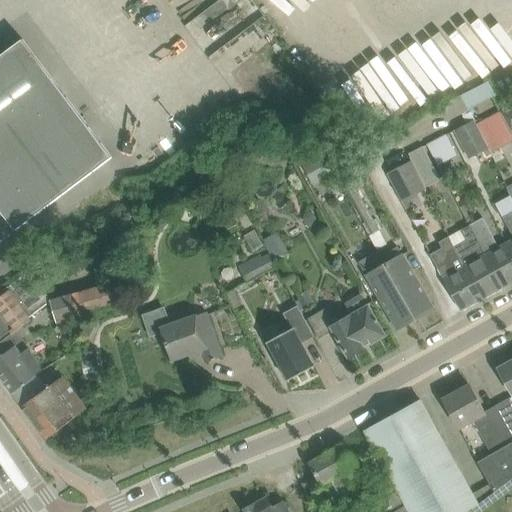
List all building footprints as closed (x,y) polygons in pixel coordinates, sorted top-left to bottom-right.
[(506,85),(511,81),(511,21),(471,42),(462,24),(397,56),(394,51),(364,66),(383,104),(396,98),(400,106),(429,92),(433,98),(497,66),(506,85)] [(0,241),(112,158),(22,40),(0,56),(0,241)] [(347,115),(362,106),(358,99),(363,96),(353,80),(333,93),(347,115)] [(489,82),(462,96),(468,109),(473,107),(496,96),(489,82)] [(511,106),(500,113),(511,132),(511,106)] [(475,126),(487,149),(489,148),(492,153),(511,142),(511,133),(500,113),(477,125),(475,126)] [(469,159),(487,149),(475,126),(477,125),(474,120),(454,131),(469,159)] [(438,166),(456,156),(445,135),(427,145),(438,166)] [(413,160),(426,187),(440,179),(423,146),(409,154),(412,161),(413,160)] [(303,164),(315,185),(330,177),(319,155),(303,164)] [(354,155),(332,167),(338,179),(361,167),(354,155)] [(425,187),(426,187),(413,160),(412,161),(387,174),(402,202),(426,189),(425,187)] [(350,177),(342,182),(372,235),(380,230),(350,177)] [(306,212),(304,217),(309,225),(313,226),(318,223),(319,219),(314,211),(309,210),(306,212)] [(470,226),(504,288),(511,283),(511,251),(508,244),(500,248),(488,227),(484,218),(470,226)] [(465,267),(483,299),(504,288),(470,226),(459,232),(465,242),(454,248),(465,267)] [(277,230),(263,238),(275,260),(289,253),(277,230)] [(442,248),(431,254),(462,311),(483,299),(465,267),(454,248),(448,238),(439,243),(442,248)] [(380,257),(416,319),(434,309),(403,254),(402,255),(398,247),(380,257)] [(118,250),(108,251),(110,267),(120,265),(118,250)] [(261,256),(239,267),(246,282),(277,266),(271,253),(262,258),(261,256)] [(398,329),(416,319),(380,257),(362,267),(367,275),(398,329)] [(0,342),(9,336),(12,334),(16,331),(14,328),(50,301),(28,272),(0,292),(0,342)] [(50,301),(56,321),(128,302),(122,280),(50,301)] [(234,290),(228,294),(235,308),(241,304),(234,290)] [(307,290),(296,297),(305,312),(316,305),(307,290)] [(327,307),(325,309),(307,319),(319,339),(333,331),(348,358),(386,336),(367,304),(336,322),(327,307)] [(272,341),(269,342),(289,379),(292,377),(292,378),(300,374),(300,373),(303,371),(303,372),(311,368),(311,367),(313,365),(301,342),(312,336),(296,307),(285,313),(294,329),(284,334),(284,333),(272,340),(272,341)] [(161,328),(165,342),(172,361),(201,350),(206,363),(223,357),(207,312),(161,328)] [(0,378),(11,393),(44,368),(29,348),(22,354),(11,340),(0,347),(0,378)] [(95,352),(80,355),(85,381),(100,379),(95,352)] [(511,361),(499,369),(511,393),(511,361)] [(44,383),(37,374),(11,393),(46,439),(86,409),(59,372),(44,383)] [(511,479),(511,478),(511,434),(496,405),(484,412),(470,385),(443,400),(459,428),(472,420),(480,434),(491,454),(478,462),(494,492),(511,479)] [(496,405),(511,434),(511,401),(510,398),(496,405)] [(366,432),(398,491),(409,511),(467,511),(475,506),(478,504),(422,402),(366,432)] [(354,466),(344,449),(342,445),(310,463),(317,475),(302,484),(313,504),(324,498),(320,491),(324,488),(334,506),(356,493),(344,472),(354,466)] [(478,504),(475,506),(479,511),(511,488),(511,479),(494,492),(478,504)] [(409,511),(398,491),(359,511),(409,511)] [(289,511),(284,501),(273,507),(267,496),(244,509),(245,511),(289,511)]
